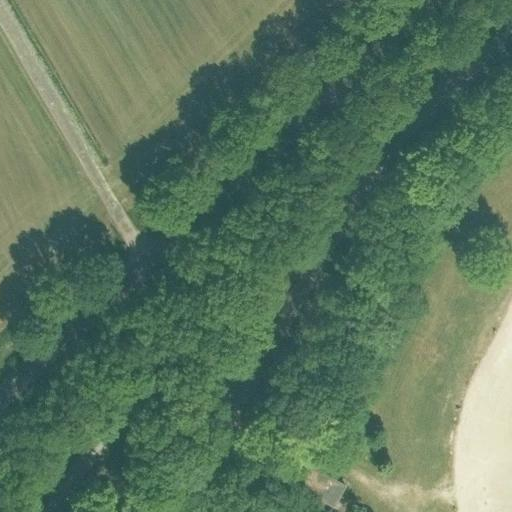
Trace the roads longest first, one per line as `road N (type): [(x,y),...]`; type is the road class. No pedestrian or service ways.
road 1 (unclassified): [(0,402),(425,0)]
road 2 (track): [(0,10),(146,258)]
